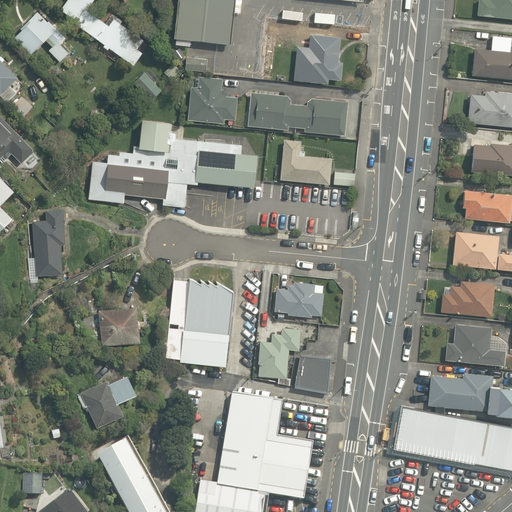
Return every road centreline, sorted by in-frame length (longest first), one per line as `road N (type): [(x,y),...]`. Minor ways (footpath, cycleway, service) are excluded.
road 1 (secondary): [(387,262),(413,0)]
road 2 (secondary): [(349,511),(387,262)]
road 3 (residential): [(387,262),(165,243)]
road 4 (unknown): [(217,382),(243,248)]
